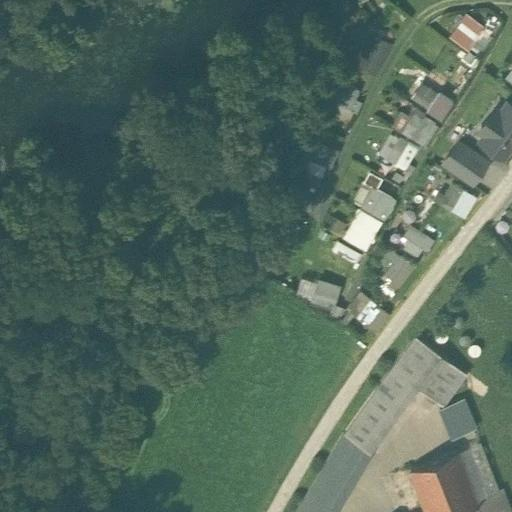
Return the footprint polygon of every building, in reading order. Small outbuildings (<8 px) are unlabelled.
[(468,16),(450,39),(468,52),(486,29),(468,16)] [(371,37),(355,68),(375,78),(391,47),(371,37)] [(453,101),(423,84),(411,106),(442,122),(453,101)] [(359,92),(339,85),(332,108),(351,115),(359,92)] [(507,101),(482,136),(481,135),(479,137),(502,153),(503,151),(502,150),(511,136),(511,101),(507,98),(506,100),(507,101)] [(405,111),(394,131),(425,148),(436,128),(405,111)] [(339,148),(343,141),(321,132),(318,139),(339,148)] [(416,149),(390,136),(377,161),(403,174),(416,149)] [(487,157),(458,137),(442,158),(471,179),(487,157)] [(337,153),(313,145),(303,174),(327,182),(337,153)] [(383,179),(379,188),(397,195),(400,185),(383,179)] [(463,187),(452,182),(446,194),(437,191),(433,200),(454,209),(463,187)] [(370,189),(358,212),(382,224),(394,201),(370,189)] [(295,207),(311,211),(316,196),(300,191),(295,207)] [(358,212),(343,241),(367,253),(382,224),(358,212)] [(433,240),(410,225),(397,246),(420,261),(433,240)] [(361,257),(332,243),(322,263),(351,277),(361,257)] [(413,267),(396,256),(378,284),(395,295),(413,267)] [(315,287),(302,282),(297,297),(310,302),(315,287)] [(331,316),(340,290),(317,282),(315,287),(310,302),(308,309),(331,316)] [(369,301),(357,320),(370,329),(382,309),(369,301)] [(415,333),(344,430),(368,449),(415,385),(440,351),(415,333)] [(440,351),(415,385),(441,404),(466,371),(440,351)] [(441,404),(439,405),(452,436),(471,428),(458,398),(441,404)] [(326,511),(335,508),(368,449),(344,430),(296,511),(326,511)] [(457,449),(475,496),(496,488),(478,441),(457,449)] [(481,511),(475,496),(457,449),(456,448),(408,467),(426,510),(426,511),(481,511)] [(496,488),(475,496),(481,511),(509,511),(500,487),(496,488)]
